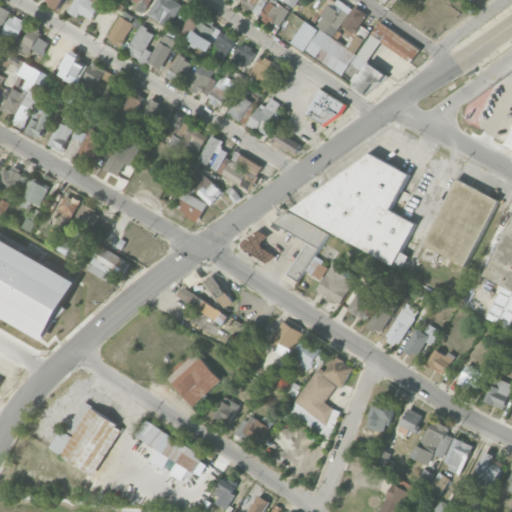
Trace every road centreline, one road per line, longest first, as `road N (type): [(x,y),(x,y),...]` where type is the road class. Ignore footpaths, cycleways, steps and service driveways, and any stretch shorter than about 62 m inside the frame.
road 1 (secondary): [(0,440),(33,393),(108,320),(511,23)]
road 2 (residential): [(511,437),(0,134)]
road 3 (residential): [(299,175),(12,0)]
road 4 (residential): [(319,511),(75,350)]
road 5 (residential): [(380,117),(206,0)]
road 6 (residential): [(379,357),(319,511)]
road 7 (residential): [(394,108),(511,171)]
